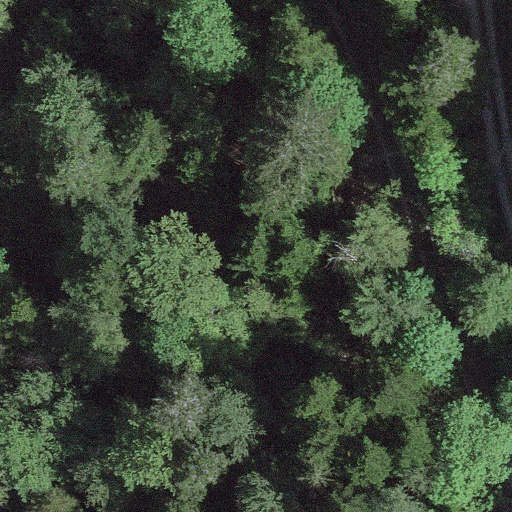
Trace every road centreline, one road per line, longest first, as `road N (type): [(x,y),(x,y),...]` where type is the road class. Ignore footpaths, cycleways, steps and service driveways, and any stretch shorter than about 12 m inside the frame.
road 1 (track): [(341,0),(496,445),(511,470)]
road 2 (track): [(480,0),(511,206)]
